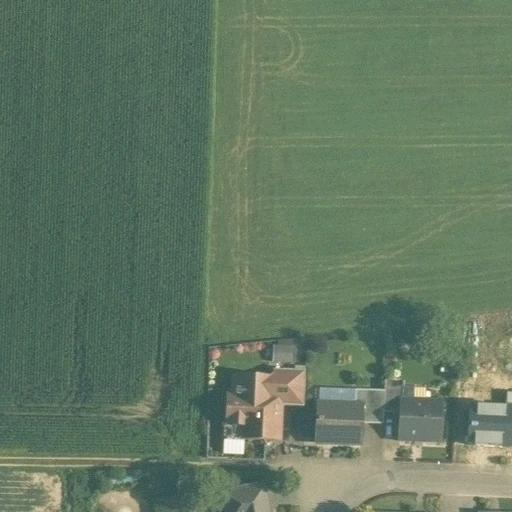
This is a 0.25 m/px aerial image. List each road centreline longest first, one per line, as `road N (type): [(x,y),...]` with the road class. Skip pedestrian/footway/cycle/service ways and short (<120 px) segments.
road 1 (track): [(0,464),(314,474),(349,489)]
road 2 (residential): [(334,511),(349,489),(388,481),(511,485)]
